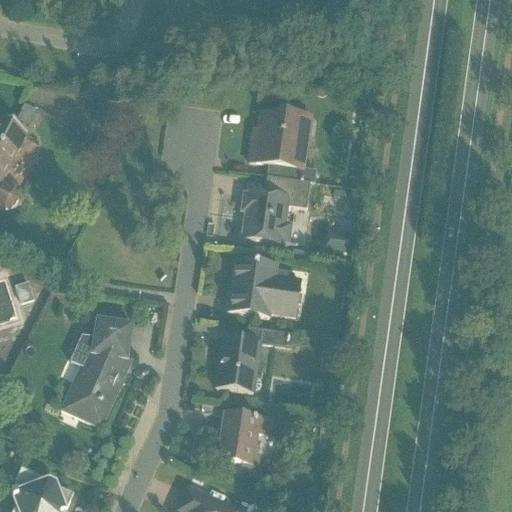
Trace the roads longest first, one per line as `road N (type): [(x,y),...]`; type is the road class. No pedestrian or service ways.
road 1 (secondary): [(408,511),(477,0)]
road 2 (secondary): [(434,0),(368,511)]
road 3 (residential): [(123,511),(168,407),(207,131)]
road 4 (residential): [(0,30),(97,50),(119,41),(134,0)]
